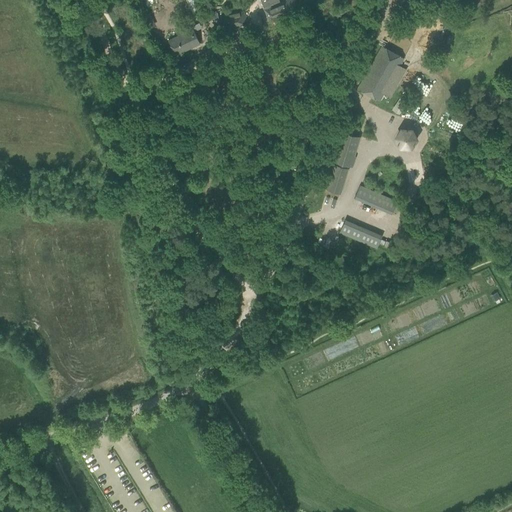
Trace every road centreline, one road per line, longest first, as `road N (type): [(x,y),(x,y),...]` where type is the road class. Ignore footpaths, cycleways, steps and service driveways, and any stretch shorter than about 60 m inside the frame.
road 1 (unclassified): [(0,451),(136,409),(201,373),(233,334),(296,214),(348,52)]
road 2 (track): [(253,300),(181,204),(134,95)]
road 3 (unclassified): [(134,95),(270,37),(295,34),(348,52)]
road 4 (track): [(266,511),(187,384)]
